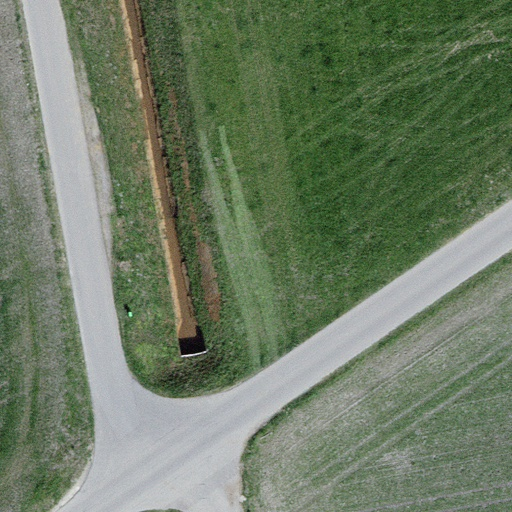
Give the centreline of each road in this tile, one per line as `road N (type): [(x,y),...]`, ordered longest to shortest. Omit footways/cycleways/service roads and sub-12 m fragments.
road 1 (unclassified): [(511,222),(90,511)]
road 2 (track): [(52,0),(135,480)]
